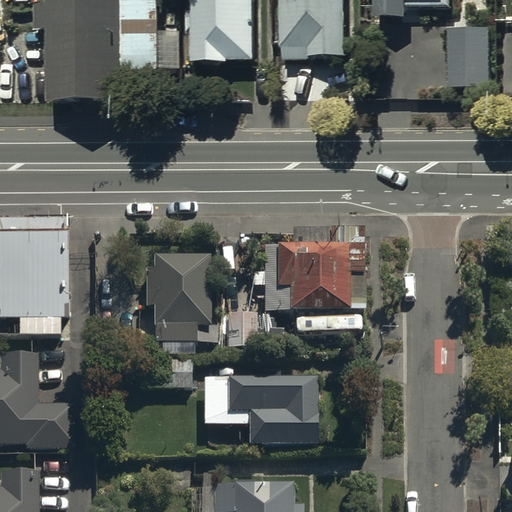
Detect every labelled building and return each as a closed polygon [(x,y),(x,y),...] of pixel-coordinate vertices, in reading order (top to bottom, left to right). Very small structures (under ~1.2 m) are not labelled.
[(50,0),(51,0),(36,0),(36,27),(50,27),(50,102),(127,102),(127,68),(159,68),(159,0),(50,0)] [(194,0),(194,71),(231,71),(231,66),(255,66),(255,0),(194,0)] [(283,0),(285,66),(350,65),(348,0),(283,0)] [(377,0),(377,15),(463,16),(462,0),(377,0)] [(488,28),(447,28),(447,88),(488,88),(488,28)] [(59,344),(58,329),(70,328),(68,227),(0,228),(0,329),(19,329),(19,344),(59,344)] [(363,242),(266,245),(267,288),(280,288),(281,296),(291,296),(291,321),(365,319),(363,242)] [(214,338),(212,268),(158,270),(159,288),(148,288),(149,302),(140,302),(140,309),(149,309),(149,316),(156,316),(157,352),(199,350),(198,338),(214,338)] [(239,328),(225,328),(225,348),(234,348),(235,342),(282,342),(283,327),(258,326),(258,321),(239,321),(239,328)] [(0,379),(0,454),(26,454),(26,458),(74,458),(74,413),(38,413),(38,363),(0,363),(0,379)] [(193,369),(147,369),(148,396),(194,395),(193,369)] [(264,383),(264,390),(207,389),(206,435),(247,435),(247,458),(319,459),(320,392),(281,391),(281,384),(264,383)] [(0,491),(0,495),(0,494),(0,511),(40,511),(40,482),(0,482),(0,491)] [(257,497),(257,488),(235,488),(235,496),(217,496),(217,511),(295,511),(295,496),(257,497)]
